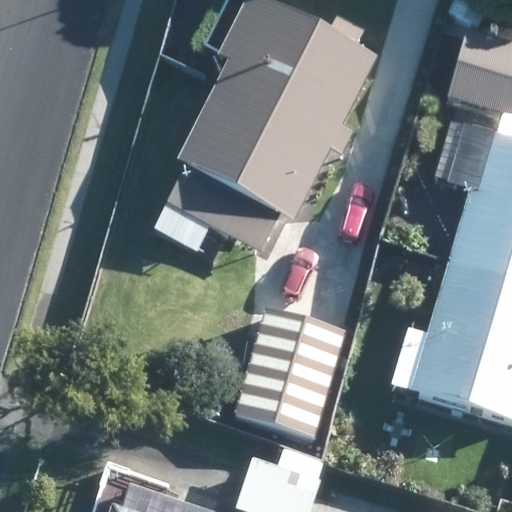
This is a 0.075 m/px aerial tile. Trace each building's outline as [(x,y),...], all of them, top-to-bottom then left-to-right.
[(282,218),(296,224),(333,150),(346,157),(357,133),(346,127),(380,59),(362,50),(368,36),(343,23),(335,36),(265,0),(253,0),(224,60),(234,64),(184,164),(190,167),(171,205),(265,253),(282,218)] [(435,77),(423,109),(442,115),(453,83),(435,77)] [(511,138),(456,122),(438,180),(476,191),(454,262),(511,279),(511,138)] [(511,279),(454,262),(432,337),(410,331),(394,387),(511,422),(511,279)] [(345,347),(261,325),(236,420),(320,442),(345,347)] [(316,511),(326,483),(259,460),(255,470),(245,501),(240,511),(316,511)] [(118,511),(151,511),(154,504),(133,496),(127,511),(120,509),(118,511)]
